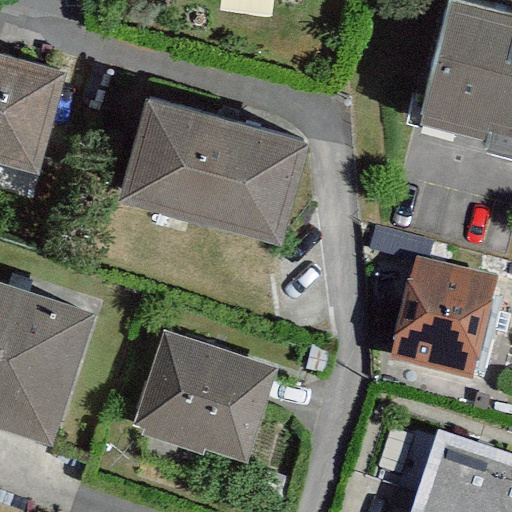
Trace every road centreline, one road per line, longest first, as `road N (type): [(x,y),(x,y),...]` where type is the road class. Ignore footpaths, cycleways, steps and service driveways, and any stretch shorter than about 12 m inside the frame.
road 1 (unknown): [(321,127),(511,177)]
road 2 (residential): [(116,511),(0,469)]
